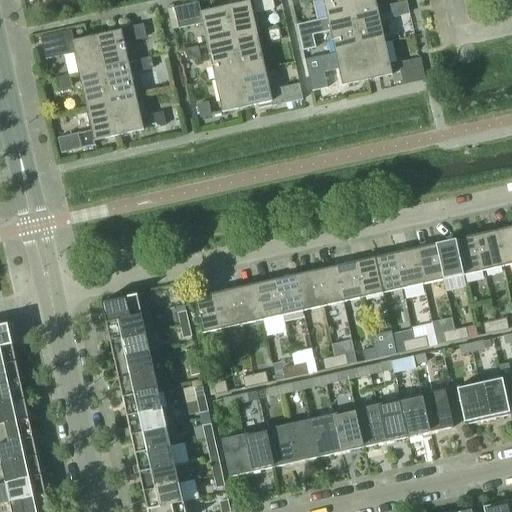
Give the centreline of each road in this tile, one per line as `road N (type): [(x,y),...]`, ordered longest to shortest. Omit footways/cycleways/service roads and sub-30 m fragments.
road 1 (residential): [(49,297),(511,196)]
road 2 (tertiary): [(49,297),(0,78)]
road 3 (tertiary): [(97,511),(49,297)]
road 4 (residential): [(308,511),(511,466)]
